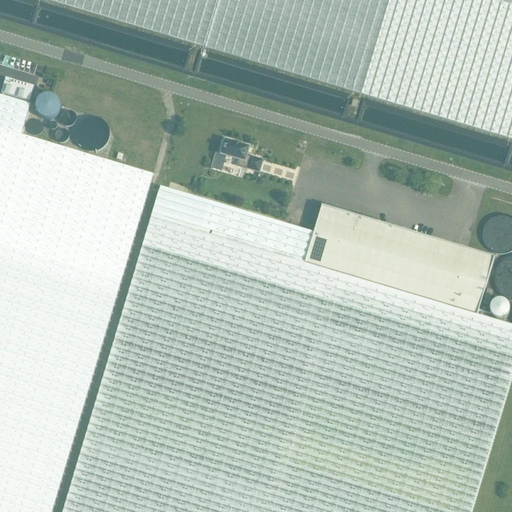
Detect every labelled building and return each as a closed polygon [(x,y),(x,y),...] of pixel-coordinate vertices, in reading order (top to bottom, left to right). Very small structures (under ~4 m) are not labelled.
[(511,0),(40,0),(511,141),(511,0)] [(6,80),(2,95),(30,103),(34,88),(6,80)] [(0,129),(21,136),(31,106),(0,96),(0,129)] [(21,136),(0,129),(0,511),(52,511),(153,176),(21,136)] [(247,158),(249,149),(225,142),(220,157),(239,162),(237,168),(258,175),(263,161),(251,157),(251,159),(247,158)] [(305,265),(314,234),(160,188),(63,511),(471,511),(511,376),(511,326),(477,316),(305,265)] [(322,207),(314,234),(305,265),(477,316),(495,258),(378,223),(378,221),(363,217),(363,219),(349,215),(349,213),(325,205),(324,207),(322,207)] [(492,291),(488,290),(483,304),(488,305),(492,291)]
